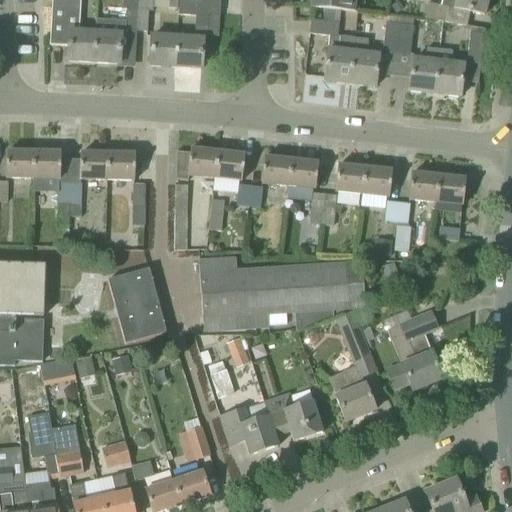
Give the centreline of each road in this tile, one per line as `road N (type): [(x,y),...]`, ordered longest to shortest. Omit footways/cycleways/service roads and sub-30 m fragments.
road 1 (residential): [(254,511),(505,409)]
road 2 (residential): [(253,118),(511,149)]
road 3 (residential): [(4,104),(253,118)]
road 4 (residential): [(505,409),(511,204)]
